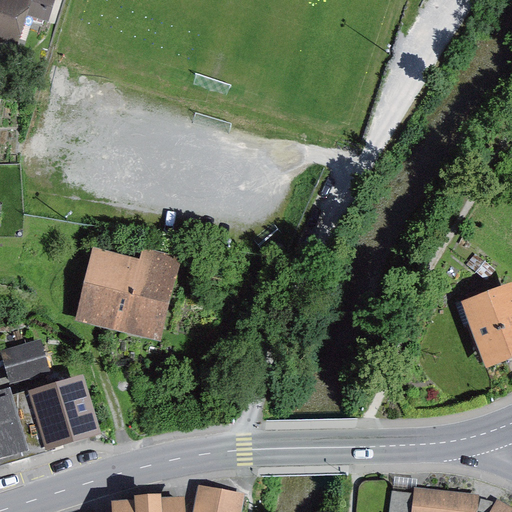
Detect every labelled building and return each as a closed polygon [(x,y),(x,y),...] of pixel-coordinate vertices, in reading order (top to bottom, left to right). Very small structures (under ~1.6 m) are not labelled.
[(0,0),(0,38),(10,42),(19,16),(43,24),(50,0),(0,0)] [(93,251),(80,307),(157,328),(173,262),(150,256),(149,261),(144,259),(142,266),(128,263),(126,270),(112,266),(115,257),(93,251)] [(465,298),(488,360),(511,351),(511,304),(507,292),(480,302),(477,294),(465,298)] [(4,354),(12,381),(46,371),(38,344),(4,354)] [(94,430),(79,384),(8,405),(22,452),(94,430)] [(0,399),(0,458),(22,452),(8,405),(6,398),(0,399)] [(198,511),(236,511),(240,498),(202,491),(198,511)] [(414,511),(416,494),(392,492),(389,511),(414,511)] [(414,511),(429,511),(431,493),(416,492),(416,494),(414,511)] [(429,511),(444,511),(446,495),(431,493),(429,511)] [(444,511),(459,511),(461,497),(446,495),(444,511)] [(474,511),(476,498),(461,497),(459,511),(474,511)] [(178,511),(177,499),(118,502),(118,511),(178,511)]
